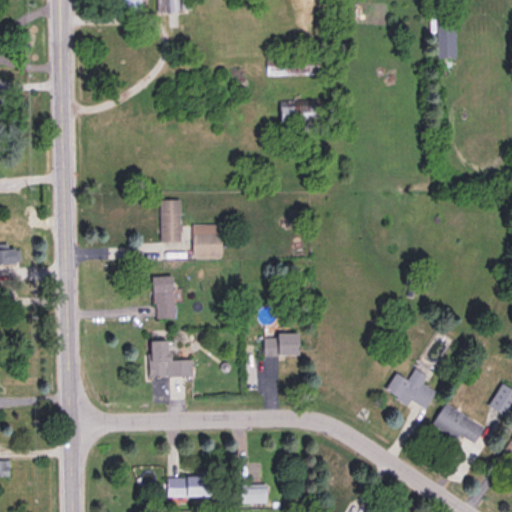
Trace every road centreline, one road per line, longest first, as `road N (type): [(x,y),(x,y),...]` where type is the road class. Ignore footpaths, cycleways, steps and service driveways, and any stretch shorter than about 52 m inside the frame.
road 1 (residential): [(54,0),(72,511)]
road 2 (residential): [(70,422),(310,414),(335,421),(469,511)]
